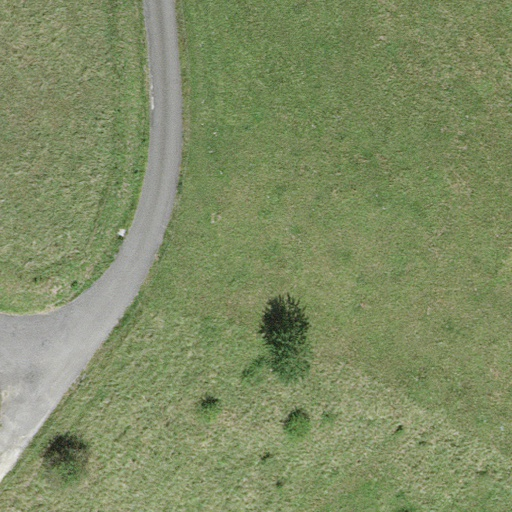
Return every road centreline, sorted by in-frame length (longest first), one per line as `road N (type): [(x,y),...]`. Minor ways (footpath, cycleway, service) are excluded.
road 1 (track): [(161,0),(167,131),(161,181),(134,260),(109,299),(55,339),(0,335)]
road 2 (track): [(0,458),(30,403),(34,342)]
